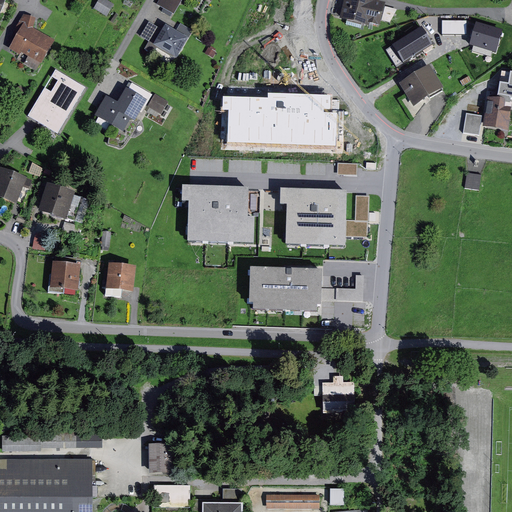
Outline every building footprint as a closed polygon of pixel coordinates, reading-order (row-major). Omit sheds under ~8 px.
[(117,6),(106,0),(101,0),(96,9),(109,18),(117,6)] [(162,0),(159,6),(175,16),(184,0),(204,0),(213,5),(215,0),(162,0)] [(370,4),(354,0),(346,0),(341,22),(370,29),(371,27),(381,29),(383,21),(392,23),(398,11),(387,8),(387,5),(370,1),(370,4)] [(56,42),(35,29),(38,20),(25,16),(12,35),(18,36),(9,51),(37,73),(56,42)] [(166,28),(164,31),(151,24),(142,38),(150,43),(146,51),(155,56),(158,51),(178,62),(189,41),(166,28)] [(506,33),(483,25),(476,47),(499,54),(506,33)] [(295,88),(295,27),(260,27),(261,88),(295,88)] [(405,61),(432,44),(422,28),(395,45),(405,61)] [(431,68),(401,86),(415,109),(445,91),(431,68)] [(56,70),(29,117),(59,135),(87,88),(56,70)] [(107,99),(95,118),(123,135),(131,122),(135,124),(142,113),(143,114),(154,97),(134,84),(133,86),(130,85),(118,105),(107,99)] [(473,116),(471,134),(484,136),(485,130),(510,134),(511,118),(511,92),(502,91),(501,101),(489,100),(487,118),(473,116)] [(157,95),(149,109),(163,117),(171,103),(157,95)] [(343,154),(343,115),(251,114),(251,153),(343,154)] [(361,165),(341,164),(341,176),(361,176),(361,165)] [(34,183),(0,169),(0,201),(17,208),(19,203),(23,205),(25,206),(34,183)] [(483,176),(469,174),(467,190),(481,192),(483,176)] [(47,188),(38,216),(66,224),(65,227),(63,233),(81,238),(85,228),(67,223),(75,196),(47,188)] [(254,191),(187,189),(186,205),(193,205),(192,245),(259,247),(259,221),(253,220),(254,191)] [(353,194),(286,192),(285,208),(292,208),(291,249),(351,251),(353,194)] [(113,234),(104,233),(102,249),(111,250),(113,234)] [(48,295),(64,297),(65,294),(78,295),(81,268),(54,265),(52,277),(50,277),(48,295)] [(110,266),(105,298),(122,300),(123,298),(123,295),(134,296),(138,270),(110,266)] [(327,273),(256,271),(255,306),(326,308),(326,302),(326,289),(327,273)] [(359,291),(326,289),(326,302),(367,303),(368,277),(360,277),(359,291)] [(323,384),(324,415),(356,413),(355,383),(344,383),(344,376),(334,377),(334,383),(323,384)] [(148,448),(149,478),(172,477),(171,448),(148,448)] [(9,469),(0,469),(0,511),(98,511),(98,459),(9,460),(9,469)] [(152,489),(151,511),(187,511),(187,489),(152,489)] [(331,489),(331,506),(345,505),(344,489),(331,489)] [(223,504),(192,503),(191,511),(243,511),(244,493),(223,493),(223,504)] [(317,497),(264,497),(264,511),(317,511),(317,497)]
